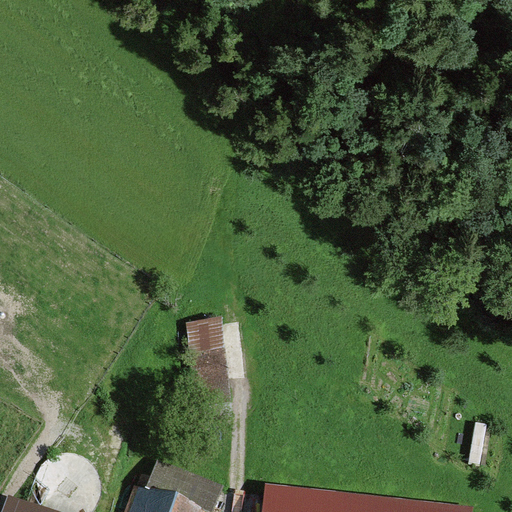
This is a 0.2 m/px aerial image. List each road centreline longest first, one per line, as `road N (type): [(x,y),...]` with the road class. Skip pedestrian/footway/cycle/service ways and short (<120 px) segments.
road 1 (track): [(233,511),(238,336)]
road 2 (track): [(0,494),(8,474),(54,437),(113,469),(111,487)]
